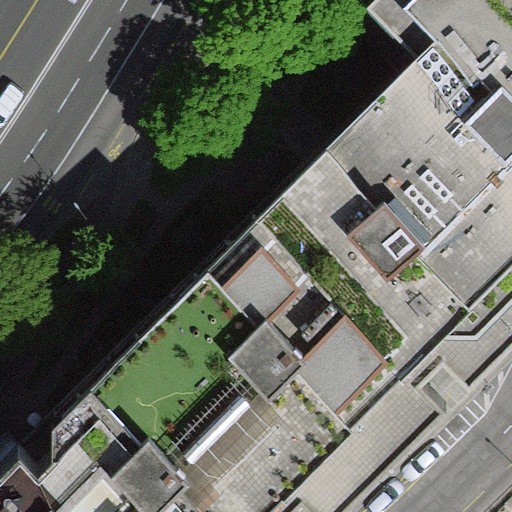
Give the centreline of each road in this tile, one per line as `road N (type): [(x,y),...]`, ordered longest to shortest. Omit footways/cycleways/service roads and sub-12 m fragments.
road 1 (secondary): [(0,163),(108,0)]
road 2 (tertiary): [(421,511),(511,424)]
